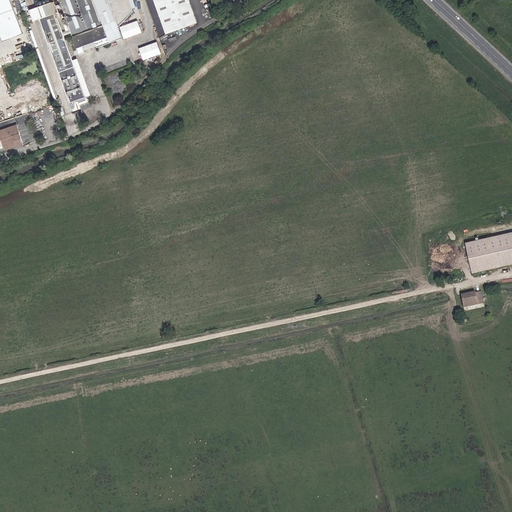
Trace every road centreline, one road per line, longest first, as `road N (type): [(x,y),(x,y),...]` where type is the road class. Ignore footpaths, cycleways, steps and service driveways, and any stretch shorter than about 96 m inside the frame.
road 1 (track): [(0,383),(511,272)]
road 2 (unknown): [(68,116),(26,0)]
road 3 (unknown): [(147,0),(145,38),(96,62),(100,92)]
